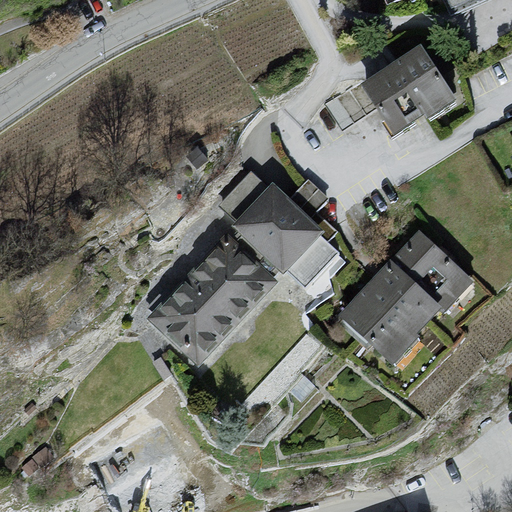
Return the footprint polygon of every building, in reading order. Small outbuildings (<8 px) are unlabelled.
[(386,0),(389,5),(409,3),(416,0),(442,0),(452,16),(484,0),(386,0)] [(425,49),(363,89),(396,141),(427,121),(432,126),(461,107),(425,49)] [(237,227),(151,321),(205,369),(295,271),(312,284),(336,259),(323,247),(330,239),(311,222),(327,203),(307,185),(290,204),(252,171),(219,208),(237,227)] [(422,238),(346,322),(404,374),(480,289),(422,238)] [(47,449),(37,458),(45,468),(55,459),(47,449)] [(34,462),(26,469),(34,477),(41,470),(34,462)]
